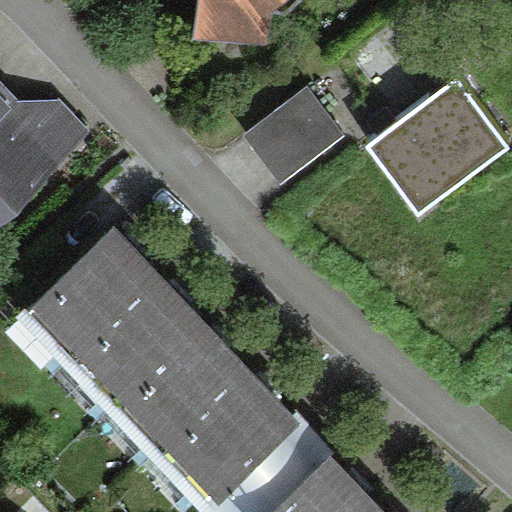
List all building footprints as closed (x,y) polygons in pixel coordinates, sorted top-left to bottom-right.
[(269,28),(272,0),(198,0),(196,19),(269,28)] [(0,203),(91,126),(62,93),(16,85),(0,68),(0,203)] [(382,126),(367,138),(414,198),(502,130),(455,69),(382,126)] [(248,127),(284,174),(342,129),(306,82),(248,127)] [(15,299),(200,494),(297,403),(112,208),(15,299)] [(297,403),(200,494),(215,511),(255,511),(333,439),(297,403)] [(401,511),(333,439),(255,511),(401,511)]
